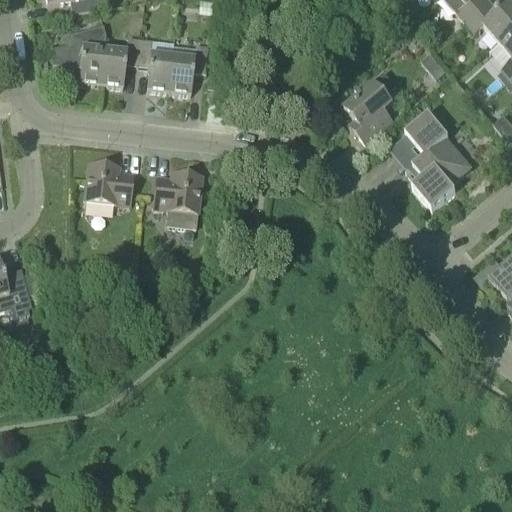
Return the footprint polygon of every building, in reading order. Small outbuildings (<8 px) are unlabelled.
[(82,0),(44,0),(46,10),(69,7),(71,19),(98,15),(96,3),(83,5),(82,0)] [(480,0),(455,0),(466,11),(457,19),(466,29),(486,11),(478,2),(480,0)] [(494,21),(486,11),(466,29),(474,39),(483,32),(498,49),(511,36),(511,6),(494,21)] [(78,89),(100,92),(104,55),(103,55),(104,40),(102,31),(64,41),(63,50),(49,54),(51,70),(79,73),(78,89)] [(511,36),(498,49),(511,65),(501,76),(509,86),(511,83),(511,36)] [(136,72),(139,45),(127,44),(125,57),(104,55),(100,92),(122,94),(124,71),(136,72)] [(145,96),(167,99),(171,62),(150,60),(151,46),(139,45),(136,72),(148,73),(145,96)] [(193,64),(171,62),(167,99),(190,101),(192,78),(204,80),(207,52),(195,51),(193,64)] [(37,65),(38,79),(47,78),(46,64),(37,65)] [(443,80),(437,72),(428,78),(435,87),(443,80)] [(392,110),(373,87),(343,112),(355,126),(349,130),(366,150),(392,128),(383,117),(392,110)] [(206,103),(219,104),(221,89),(207,88),(206,103)] [(422,183),(411,192),(432,216),(455,197),(450,190),(470,173),(446,145),(448,143),(428,119),(405,138),(424,161),(412,171),(422,183)] [(511,131),(503,121),(493,129),(502,139),(511,131)] [(511,148),(511,131),(502,139),(511,149),(511,148)] [(84,207),(128,212),(132,181),(110,179),(111,174),(88,171),(84,207)] [(165,232),(174,233),(194,235),(196,220),(197,220),(201,184),(178,181),(177,186),(156,184),(152,214),(166,216),(165,232)] [(511,263),(488,284),(504,303),(498,308),(511,323),(511,263)] [(202,281),(203,269),(191,268),(190,280),(202,281)] [(0,317),(9,315),(11,324),(28,320),(24,306),(17,281),(3,285),(0,273),(0,317)] [(30,349),(34,362),(47,359),(44,345),(30,349)]
